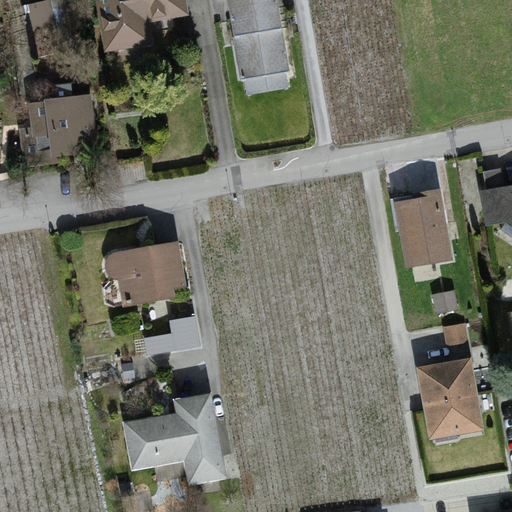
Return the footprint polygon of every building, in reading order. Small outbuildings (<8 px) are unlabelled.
[(51,0),(44,0),(27,4),(39,57),(63,51),(51,0)] [(96,0),(105,51),(151,44),(147,18),(187,12),(185,0),(96,0)] [(228,0),(241,71),(246,74),(249,92),(290,85),(275,0),(228,0)] [(91,94),(29,102),(32,128),(18,129),(22,163),(99,154),(91,94)] [(511,183),(478,189),(483,225),(510,221),(511,221),(511,183)] [(439,192),(393,199),(403,264),(449,257),(439,192)] [(177,239),(110,252),(114,275),(123,273),(126,288),(134,290),(135,298),(186,289),(177,239)] [(452,292),(432,295),(435,314),(455,311),(452,292)] [(172,336),(143,340),(146,357),(203,350),(198,313),(169,317),(172,336)] [(463,323),(443,326),(446,345),(466,342),(463,323)] [(469,356),(417,366),(430,436),(482,427),(469,356)] [(179,416),(120,424),(126,469),(183,461),(187,483),(223,478),(211,391),(176,395),(179,416)]
